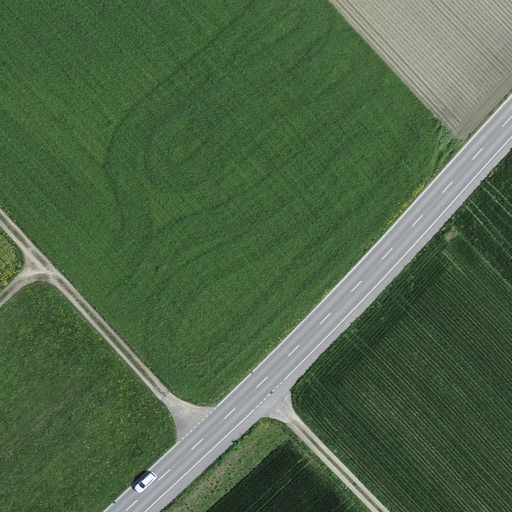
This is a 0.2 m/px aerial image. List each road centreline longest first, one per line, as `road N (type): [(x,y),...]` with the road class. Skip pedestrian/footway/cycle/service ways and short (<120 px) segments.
road 1 (tertiary): [(511,124),(132,511)]
road 2 (track): [(201,448),(0,209)]
road 3 (track): [(262,387),(380,511)]
